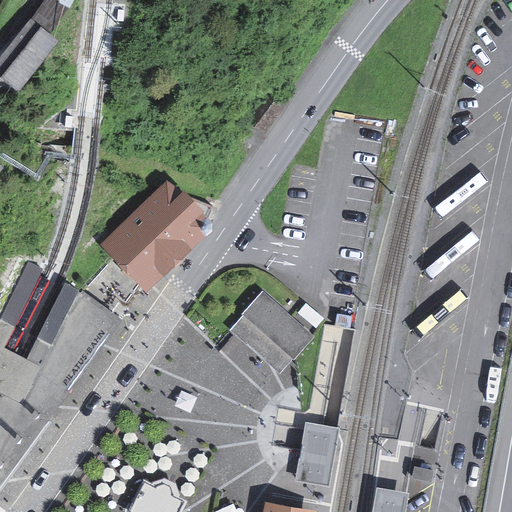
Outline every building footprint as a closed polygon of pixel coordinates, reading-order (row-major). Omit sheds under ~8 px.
[(0,69),(16,83),(48,42),(28,26),(0,61),(0,69)] [(257,102),(233,135),(249,147),(273,113),(257,102)] [(196,215),(168,187),(109,245),(148,284),(196,236),(186,225),(196,215)] [(0,479),(14,458),(115,319),(72,288),(2,417),(0,416),(0,479)] [(314,336),(263,291),(229,329),(279,374),(314,336)] [(306,422),(295,482),(330,488),(341,429),(306,422)] [(143,478),(126,511),(181,511),(188,500),(180,496),(177,482),(164,476),(150,481),(143,478)] [(376,488),(372,511),(406,511),(410,494),(376,488)] [(317,511),(318,510),(266,501),(263,511),(317,511)]
